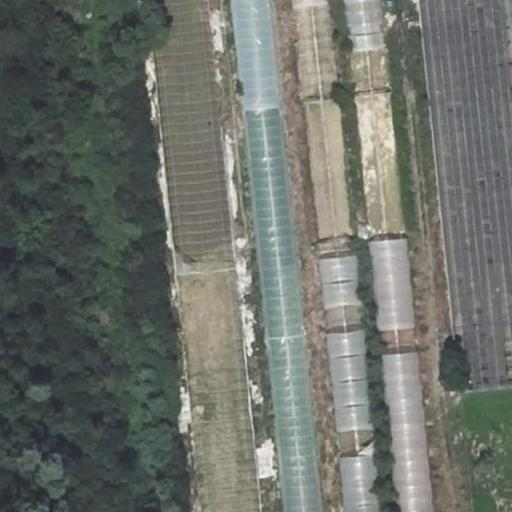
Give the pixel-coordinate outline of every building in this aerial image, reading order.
[(250,511),(208,0),(146,0),(188,511),(250,511)] [(425,492),(407,238),(373,241),(391,495),(425,492)] [(321,307),(359,305),(356,256),(318,259),(321,307)] [(268,320),(281,511),(314,511),(313,491),(310,491),(303,402),(298,402),(290,292),(268,294),(269,305),(282,304),(283,319),(268,320)] [(374,511),(361,331),(329,334),(342,511),(374,511)]
